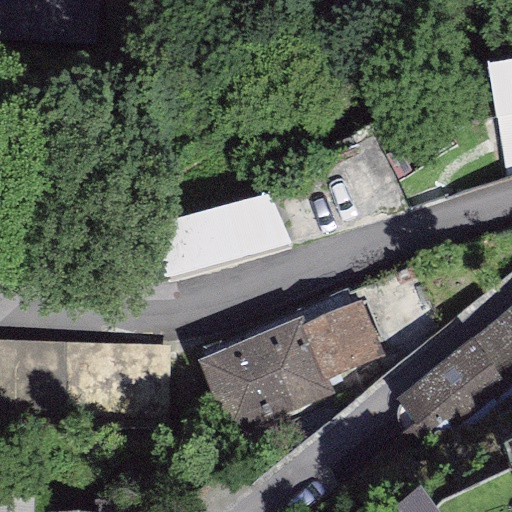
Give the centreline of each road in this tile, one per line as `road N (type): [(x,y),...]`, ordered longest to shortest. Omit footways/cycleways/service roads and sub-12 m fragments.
road 1 (residential): [(511,208),(220,301),(0,324)]
road 2 (residential): [(511,295),(249,511)]
